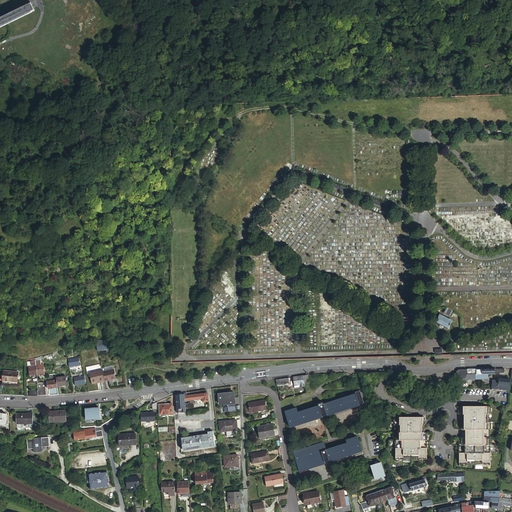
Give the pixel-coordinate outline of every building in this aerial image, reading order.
[(0,26),(35,9),(32,1),(0,17),(0,26)] [(451,317),(454,311),(446,307),(444,313),(451,317)] [(448,329),(451,321),(440,315),(436,322),(440,325),(443,326),(448,329)] [(107,348),(105,340),(97,341),(98,345),(96,345),(98,351),(107,348)] [(79,366),(78,358),(68,360),(69,367),(79,366)] [(37,375),(44,374),(43,365),(41,365),(40,360),(35,361),(37,375)] [(37,375),(35,361),(31,362),(31,366),(28,367),(30,375),(37,375)] [(102,373),(102,370),(90,373),(93,386),(98,385),(97,383),(104,381),(102,373)] [(104,381),(105,383),(116,380),(113,370),(102,373),(104,381)] [(467,380),(467,375),(466,370),(460,370),(459,370),(458,370),(457,370),(456,372),(456,374),(455,374),(455,375),(459,377),(460,377),(461,378),(463,380),(467,380)] [(17,382),(17,373),(3,371),(2,381),(17,382)] [(85,384),(84,376),(74,378),(75,385),(85,384)] [(305,386),(304,382),(303,376),(293,378),(294,386),(299,385),(300,387),(305,386)] [(65,377),(56,378),(56,380),(57,387),(66,385),(65,377)] [(49,395),(58,395),(57,387),(56,380),(53,380),(52,378),(47,378),(47,381),(48,389),(49,389),(49,395)] [(290,384),(289,378),(275,380),(277,386),(290,384)] [(509,378),(506,378),(506,380),(503,379),(499,379),(499,382),(494,381),(494,382),(492,382),(492,389),(509,391),(510,380),(508,380),(509,378)] [(45,389),(45,383),(37,383),(37,389),(37,396),(43,395),(42,389),(45,389)] [(364,403),(360,391),(355,392),(356,395),(345,398),(344,395),(333,398),(334,401),(324,405),(323,403),(318,404),(318,406),(308,410),(307,406),(296,410),(296,409),(285,412),(290,427),(321,417),(323,422),(328,419),(327,416),(359,405),(359,404),(364,403)] [(207,393),(185,396),(185,401),(190,400),(190,403),(194,403),(193,400),(202,399),(203,402),(208,401),(207,393)] [(236,406),(234,393),(218,395),(219,404),(227,404),(227,407),(236,406)] [(178,413),(186,412),(185,401),(185,396),(184,394),(175,395),(176,406),(177,413),(178,413)] [(174,413),(177,413),(176,406),(172,406),(172,404),(167,404),(166,398),(156,402),(156,405),(159,405),(160,415),(173,414),(173,413),(174,413)] [(266,411),(266,409),(264,410),(263,401),(248,404),(250,414),(266,411)] [(490,414),(490,407),(478,407),(477,405),(476,407),(473,407),(471,405),(470,407),(469,407),(468,405),(467,407),(458,407),(458,414),(461,414),(461,422),(461,438),(456,438),(456,454),(459,454),(459,467),(467,467),(467,465),(482,465),(482,467),(490,467),(490,453),(497,453),(497,445),(491,445),(491,438),(489,438),(489,430),(490,429),(490,422),(488,422),(487,414),(490,414)] [(99,408),(85,409),(86,420),(100,419),(99,408)] [(203,412),(186,412),(178,413),(178,420),(210,420),(209,409),(203,412)] [(65,410),(49,412),(50,422),(66,421),(65,410)] [(154,412),(140,413),(141,422),(155,421),(154,412)] [(28,413),(17,413),(17,424),(32,423),(32,413),(28,413)] [(427,425),(427,417),(418,417),(416,416),(415,417),(413,417),(412,416),(411,417),(407,417),(406,416),(405,417),(394,417),(394,425),(395,425),(395,433),(394,433),(394,440),(388,440),(388,448),(395,449),(395,461),(402,462),(402,460),(419,460),(419,461),(426,461),(426,448),(426,440),(429,440),(429,433),(424,432),(424,425),(427,425)] [(237,430),(236,421),(219,422),(220,432),(237,430)] [(275,437),(272,424),(257,427),(260,440),(275,437)] [(103,436),(101,427),(95,427),(95,428),(74,431),(75,440),(85,438),(86,439),(103,436)] [(219,447),(218,440),(214,440),(213,432),(208,432),(208,434),(208,436),(181,440),(182,445),(180,446),(181,453),(219,447)] [(136,445),(135,434),(118,435),(119,446),(136,445)] [(48,436),(27,439),(28,449),(33,448),(34,452),(43,451),(42,447),(49,446),(48,436)] [(363,455),(357,437),(346,441),(347,444),(325,451),(323,443),(294,453),(300,472),(325,464),(326,468),(330,467),(330,465),(363,455)] [(159,442),(160,462),(176,461),(175,441),(159,442)] [(269,460),(268,456),(266,456),(265,452),(250,455),(252,463),(269,460)] [(238,469),(237,455),(224,456),(224,467),(230,467),(230,470),(238,469)] [(384,476),(380,463),(371,466),(375,479),(384,476)] [(107,472),(88,475),(90,484),(91,491),(110,487),(107,472)] [(464,481),(463,473),(453,474),(453,475),(437,475),(437,477),(436,477),(436,479),(437,479),(437,480),(449,480),(453,480),(453,482),(457,482),(454,487),(457,488),(460,481),(464,481)] [(207,483),(207,474),(195,475),(195,484),(207,483)] [(284,483),(282,474),(265,477),(266,486),(284,483)] [(140,489),(138,476),(126,478),(127,488),(131,488),(131,486),(133,486),(134,487),(134,490),(140,489)] [(425,477),(424,478),(424,480),(419,481),(417,482),(409,484),(408,482),(405,483),(407,491),(411,490),(411,491),(426,486),(425,481),(426,480),(425,477)] [(188,481),(177,482),(177,495),(183,494),(189,494),(188,481)] [(174,482),(161,482),(162,492),(168,492),(168,496),(173,495),(173,492),(174,492),(174,482)] [(390,500),(394,498),(392,487),(384,489),(388,500),(390,500)] [(388,500),(384,489),(378,491),(382,502),(386,501),(388,500)] [(347,506),(344,490),(333,492),(336,508),(347,506)] [(320,502),(318,491),(303,494),(306,505),(320,502)] [(382,502),(378,491),(372,494),(375,505),(382,502)] [(484,491),(483,497),(482,502),(484,502),(489,502),(491,502),(491,497),(491,491),(484,491)] [(241,503),(241,493),(228,493),(228,504),(241,503)] [(369,507),(375,505),(372,494),(365,496),(366,498),(363,499),(366,506),(368,505),(369,507)] [(423,507),(433,504),(431,498),(421,501),(423,507)] [(511,499),(511,500),(499,498),(497,509),(497,510),(502,511),(503,505),(511,506),(511,499)] [(475,508),(474,501),(461,504),(462,511),(473,511),(473,508),(475,508)] [(265,511),(263,503),(252,505),(253,511),(265,511)]
